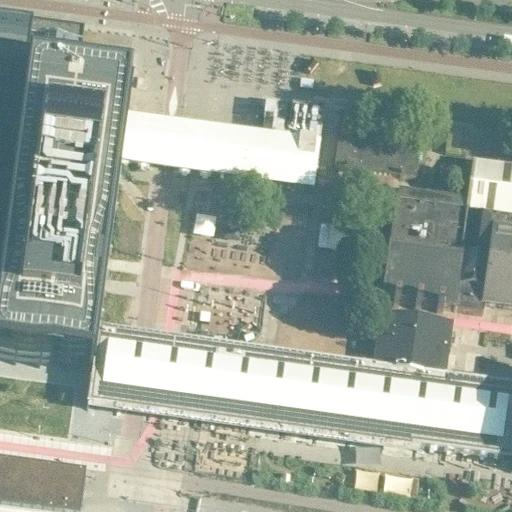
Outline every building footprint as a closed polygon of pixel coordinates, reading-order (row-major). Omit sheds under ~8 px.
[(0,356),(88,368),(92,369),(93,369),(98,331),(100,319),(102,319),(102,317),(100,316),(103,298),(105,298),(105,295),(103,295),(105,277),(108,277),(108,273),(106,273),(106,270),(108,258),(108,255),(110,255),(111,252),(109,252),(114,212),(116,212),(117,210),(114,210),(117,190),(118,188),(117,188),(120,169),(121,167),(124,167),(140,169),(140,171),(145,172),(145,170),(148,170),(155,124),(155,123),(127,119),(133,78),(77,71),(83,30),(0,18),(0,356)] [(167,57),(171,33),(105,22),(101,46),(167,57)] [(263,123),(269,124),(272,124),(270,139),(267,139),(233,134),(205,130),(199,176),(199,177),(222,180),(227,181),(291,189),(306,191),(306,194),(311,194),(311,192),(313,192),(323,114),(271,107),(265,106),(263,123)] [(194,176),(197,177),(199,177),(199,176),(205,130),(201,130),(184,127),(169,125),(156,123),(155,124),(148,170),(164,172),(173,173),(178,174),(194,176)] [(334,170),(415,181),(421,143),(420,143),(399,140),(391,139),(339,132),(334,170)] [(483,307),(511,311),(511,172),(501,171),(501,168),(497,168),(496,170),(475,167),(476,166),(471,166),(466,202),(398,193),(397,199),(396,201),(395,204),(396,204),(382,303),(392,304),(392,308),(398,309),(399,305),(414,307),(414,311),(420,312),(420,308),(436,310),(436,314),(442,315),(442,311),(452,312),(452,313),(482,317),(483,307)] [(259,235),(220,229),(226,183),(203,179),(201,192),(196,192),(192,222),(196,222),(193,243),(213,246),(212,257),(232,260),(231,270),(257,274),(260,253),(256,252),(259,235)] [(352,261),(355,229),(322,226),(318,274),(332,275),(333,260),(352,261)] [(161,413),(161,414),(198,419),(254,427),(364,442),(363,443),(367,444),(367,443),(380,445),(380,446),(416,451),(416,450),(429,452),(429,454),(433,455),(433,452),(479,458),(479,461),(482,462),(483,459),(511,463),(511,390),(480,386),(476,386),(462,384),(459,383),(459,382),(456,381),(455,384),(451,383),(444,382),(446,365),(445,365),(447,354),(447,350),(450,351),(450,347),(450,346),(448,346),(450,331),(451,331),(451,328),(420,323),(412,322),(383,318),(380,318),(378,336),(376,336),(376,338),(377,338),(372,373),(360,371),(360,368),(357,367),(356,370),(343,368),(343,367),(340,367),(340,368),(326,366),(327,363),(323,363),(323,366),(310,364),(310,363),(306,362),(306,363),(293,361),(294,359),(290,358),(290,361),(277,359),(277,358),(273,357),(273,358),(260,357),(260,354),(257,353),(256,356),(243,354),(243,353),(240,353),(240,354),(226,352),(226,349),(223,349),(223,351),(210,349),(207,348),(206,349),(193,347),(194,345),(190,344),(190,347),(177,345),(177,344),(173,344),(170,344),(170,346),(172,346),(174,346),(165,413),(161,413)] [(86,407),(86,410),(88,410),(89,404),(97,405),(96,407),(101,408),(101,406),(114,408),(114,409),(117,409),(117,408),(120,409),(120,407),(117,407),(126,339),(129,340),(129,338),(127,338),(127,335),(124,335),(123,338),(110,336),(110,333),(106,333),(106,335),(100,334),(100,331),(98,331),(93,369),(92,369),(90,380),(89,382),(90,382),(90,385),(89,385),(88,386),(89,387),(87,405),(86,405),(86,407)] [(170,344),(167,343),(153,342),(151,341),(142,340),(133,339),(130,339),(129,338),(129,340),(126,339),(117,407),(120,407),(120,409),(132,410),(156,414),(161,414),(161,413),(165,413),(174,346),(170,346),(170,344)] [(0,509),(20,511),(79,511),(82,496),(85,476),(0,464),(0,509)]
